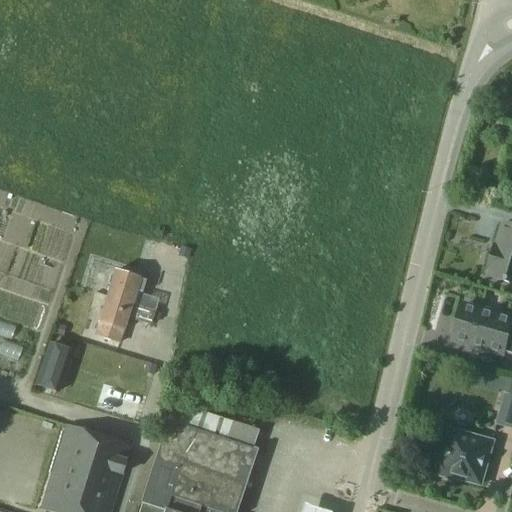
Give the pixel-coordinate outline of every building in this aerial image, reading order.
[(511,225),(505,224),(499,245),(496,244),(488,273),(490,274),(489,277),(511,284),(511,225)] [(138,280),(114,273),(105,300),(153,315),(156,304),(133,296),(138,280)] [(125,319),(149,326),(153,315),(105,300),(94,337),(117,345),(125,319)] [(511,327),(511,319),(464,306),(454,340),(504,355),(511,327)] [(92,380),(84,405),(135,421),(143,395),(92,380)] [(511,383),(509,396),(505,395),(496,426),(511,430),(511,383)] [(235,511),(255,452),(251,451),(257,433),(172,405),(136,511),(235,511)] [(110,511),(131,447),(64,426),(38,511),(110,511)] [(493,443),(450,431),(443,459),(441,458),(437,472),(439,477),(453,480),(453,478),(481,486),(493,443)]
